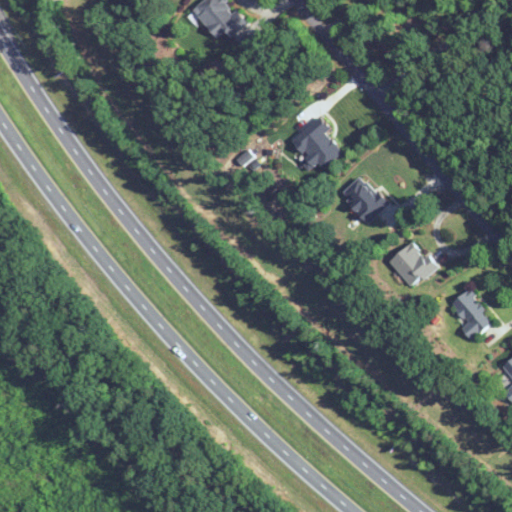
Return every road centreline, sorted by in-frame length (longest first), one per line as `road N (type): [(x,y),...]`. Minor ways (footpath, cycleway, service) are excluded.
road 1 (motorway): [(424,511),(199,301),(33,89),(0,31)]
road 2 (motorway): [(0,122),(158,330),(354,511)]
road 3 (residential): [(294,0),(511,258)]
